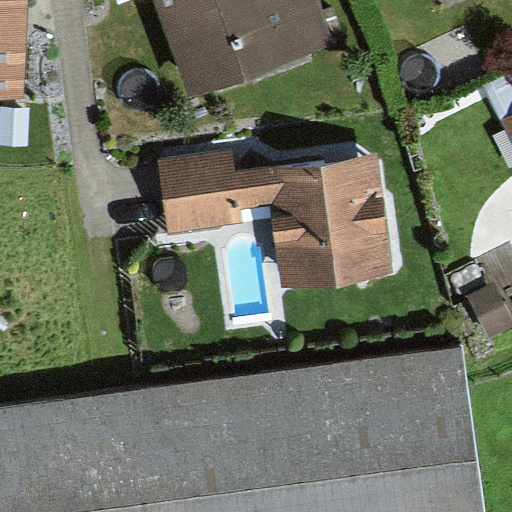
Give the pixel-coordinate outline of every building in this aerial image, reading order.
[(0,0),(0,96),(21,97),(24,0),(0,0)] [(312,0),(162,0),(198,96),(330,47),(312,0)] [(511,122),(503,127),(511,146),(511,122)] [(338,161),(266,174),(270,205),(282,291),(395,275),(377,154),(338,161)] [(231,155),(160,164),(169,231),(240,222),(238,210),(270,205),(266,174),(234,178),(231,155)] [(489,511),(467,345),(0,406),(0,511),(489,511)]
